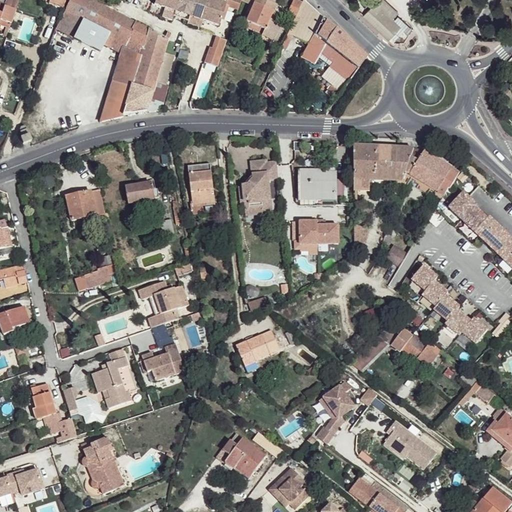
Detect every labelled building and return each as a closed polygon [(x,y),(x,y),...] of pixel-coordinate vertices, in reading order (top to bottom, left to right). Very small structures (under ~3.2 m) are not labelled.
[(0,19),(11,24),(19,0),(6,0),(5,3),(0,1),(0,19)] [(167,39),(165,38),(154,32),(136,23),(90,0),(70,0),(56,29),(100,52),(104,46),(121,54),(101,122),(123,117),(123,114),(146,111),(167,39)] [(175,10),(177,0),(155,0),(154,4),(165,7),(175,10)] [(177,0),(175,10),(174,11),(190,16),(194,0),(177,0)] [(209,0),(194,0),(190,16),(203,20),(203,19),(209,0)] [(209,0),(203,19),(203,20),(218,25),(226,5),(227,0),(209,0)] [(241,0),(227,0),(226,5),(238,9),(241,0)] [(274,7),(260,0),(255,0),(254,3),(261,5),(262,3),(267,5),(266,8),(273,12),(274,7)] [(303,3),(296,0),(293,0),(287,13),(296,17),(303,3)] [(315,9),(305,0),(303,0),(303,3),(309,9),(303,22),(295,19),(292,24),(296,26),(292,35),(305,42),(309,44),(305,42),(314,23),(309,21),(315,9)] [(383,0),(380,0),(365,17),(394,44),(402,35),(403,34),(403,32),(402,31),(400,29),(401,27),(393,20),(399,14),(383,0)] [(261,5),(254,3),(246,21),(265,30),(273,12),(266,8),(267,5),(262,3),(261,5)] [(309,9),(303,3),(296,17),(295,19),(303,22),(309,9)] [(174,11),(175,10),(165,7),(162,17),(172,20),(173,15),(174,11)] [(324,18),(315,9),(309,21),(314,23),(305,42),(309,44),(324,18)] [(190,16),(174,11),(173,15),(188,21),(190,16)] [(279,14),(273,12),(265,30),(263,34),(275,39),(280,26),(276,23),(279,14)] [(366,57),(324,18),(309,44),(303,55),(315,64),(324,54),(334,62),(331,67),(348,81),(366,57)] [(0,25),(10,28),(11,24),(0,19),(0,25)] [(265,30),(246,21),(244,25),(263,34),(265,30)] [(296,26),(292,24),(288,33),(292,35),(296,26)] [(157,25),(154,32),(165,38),(167,39),(170,33),(167,32),(167,31),(157,25)] [(263,34),(244,25),(243,27),(262,35),(263,34)] [(217,67),(227,40),(218,37),(214,48),(211,47),(205,63),(217,67)] [(179,44),(167,39),(146,111),(146,113),(162,111),(168,87),(166,85),(179,44)] [(336,98),(340,93),(332,86),(328,92),(336,99),(336,98)] [(26,125),(21,126),(19,130),(22,137),(29,135),(26,125)] [(31,141),(29,135),(22,137),(20,138),(22,145),(31,141)] [(398,182),(404,182),(414,150),(355,147),(355,180),(361,180),(371,180),(398,182)] [(404,182),(403,187),(408,188),(413,178),(421,182),(417,189),(428,195),(431,189),(438,193),(453,168),(425,152),(415,150),(414,150),(404,182)] [(267,162),(251,163),(253,180),(248,186),(243,187),(244,189),(240,190),(242,205),(245,204),(247,217),(263,216),(273,215),(272,200),(269,181),(279,179),(278,163),(268,164),(267,162)] [(189,168),(193,205),(215,202),(211,165),(189,168)] [(438,193),(435,198),(441,202),(459,172),(453,169),(453,168),(438,193)] [(299,171),(300,196),(337,196),(337,199),(345,199),(345,180),(337,181),(336,174),(324,173),(324,175),(315,175),(315,171),(299,171)] [(371,193),(371,180),(361,180),(361,192),(371,193)] [(152,183),(127,187),(130,205),(155,201),(155,199),(160,198),(158,189),(153,190),(152,183)] [(97,216),(106,215),(101,190),(67,198),(72,221),(87,218),(89,224),(98,223),(97,216)] [(465,194),(451,209),(476,233),(489,220),(476,208),(478,206),(465,194)] [(173,208),(177,224),(182,224),(178,201),(174,202),(175,208),(173,208)] [(191,205),(192,215),(198,214),(197,207),(215,205),(215,202),(193,205),(191,205)] [(511,238),(490,218),(489,220),(476,233),(503,259),(511,249),(511,238)] [(0,249),(14,246),(13,246),(9,228),(7,228),(5,220),(0,221),(0,249)] [(173,225),(172,220),(161,223),(164,236),(176,234),(173,225)] [(318,245),(318,221),(310,221),(310,222),(301,222),(301,245),(318,245)] [(339,245),(339,226),(326,226),(326,221),(318,221),(318,245),(339,245)] [(355,225),(356,257),(364,249),(365,250),(370,230),(355,225)] [(387,235),(370,230),(365,250),(379,260),(385,243),(385,242),(387,235)] [(14,246),(0,249),(0,256),(15,253),(14,246)] [(409,255),(395,246),(387,259),(401,268),(409,255)] [(511,249),(503,259),(511,267),(511,249)] [(102,265),(103,268),(107,267),(116,263),(114,255),(103,258),(102,265)] [(194,263),(184,266),(187,276),(197,274),(194,263)] [(26,279),(23,265),(0,270),(0,280),(3,279),(5,287),(17,285),(16,281),(26,279)] [(103,268),(98,270),(99,272),(73,281),(74,287),(81,284),(83,291),(90,289),(88,282),(110,275),(107,267),(103,268)] [(439,279),(426,267),(414,281),(427,293),(424,297),(438,309),(435,312),(449,323),(446,326),(460,338),(463,335),(476,347),(489,333),(475,321),(472,324),(458,312),(461,309),(447,297),(450,295),(436,283),(439,279)] [(206,268),(200,269),(201,279),(208,278),(206,268)] [(113,281),(110,275),(88,282),(90,289),(113,281)] [(151,298),(157,317),(174,311),(189,306),(182,286),(168,291),(165,282),(140,291),(143,300),(151,298)] [(265,298),(249,304),(252,314),(269,309),(265,298)] [(25,308),(0,316),(0,321),(5,336),(15,332),(14,330),(31,324),(25,308)] [(147,321),(150,330),(177,321),(174,311),(157,317),(147,321)] [(380,336),(383,338),(396,324),(395,323),(391,328),(389,328),(380,336)] [(396,324),(383,338),(390,344),(409,359),(412,355),(430,368),(441,352),(431,344),(429,345),(415,334),(412,336),(396,324)] [(237,347),(246,368),(257,363),(256,361),(280,350),(272,332),(237,347)] [(291,332),(286,335),(291,345),(296,343),(291,332)] [(352,364),(356,368),(383,338),(380,336),(352,364)] [(383,338),(356,368),(362,372),(390,344),(383,338)] [(493,345),(471,370),(475,373),(497,349),(493,345)] [(176,346),(165,350),(166,356),(156,359),(154,353),(142,358),(148,374),(152,373),(155,383),(185,372),(176,346)] [(103,373),(98,374),(105,394),(110,392),(113,399),(107,401),(111,410),(134,401),(130,392),(126,394),(118,372),(129,368),(123,351),(109,356),(112,363),(106,366),(108,371),(103,373)] [(257,363),(246,368),(248,373),(259,368),(257,363)] [(105,394),(98,374),(93,376),(100,396),(105,394)] [(353,389),(346,383),(323,400),(330,410),(332,409),(338,418),(334,420),(327,429),(325,428),(318,438),(328,445),(346,422),(342,418),(356,408),(346,394),(353,389)] [(56,440),(58,445),(78,438),(72,419),(64,421),(61,413),(58,414),(48,385),(31,390),(36,407),(33,408),(37,421),(43,419),(45,427),(48,426),(51,435),(60,432),(62,437),(56,440)] [(494,399),(481,388),(476,394),(489,404),(494,399)] [(369,409),(378,398),(368,389),(359,400),(369,409)] [(64,394),(67,405),(76,403),(78,397),(76,390),(64,394)] [(323,400),(321,402),(334,420),(338,418),(332,409),(330,410),(323,400)] [(67,405),(71,416),(79,414),(76,403),(67,405)] [(494,432),(511,446),(511,414),(510,417),(507,415),(510,412),(504,407),(494,419),(496,421),(500,424),(494,432)] [(511,454),(511,453),(511,446),(494,432),(500,424),(496,421),(487,432),(511,454)] [(438,454),(397,422),(389,433),(392,436),(385,445),(405,460),(408,457),(425,471),(438,454)] [(88,467),(89,469),(114,459),(117,458),(109,438),(92,446),(93,448),(84,451),(86,457),(84,460),(83,464),(85,467),(88,467)] [(226,463),(236,470),(238,465),(253,476),(267,456),(243,440),(239,447),(230,441),(223,451),(231,457),(226,463)] [(114,459),(89,469),(93,482),(93,486),(94,487),(95,489),(97,489),(101,488),(104,496),(125,487),(114,459)] [(238,465),(236,470),(250,480),(253,476),(238,465)] [(293,469),(275,486),(285,496),(279,501),(286,509),(290,505),(296,511),(312,496),(306,490),(303,492),(300,489),(306,483),(293,469)] [(8,477),(9,480),(0,482),(0,505),(1,505),(0,501),(0,499),(22,492),(23,497),(45,490),(38,471),(26,476),(24,472),(8,477)] [(360,479),(353,489),(368,500),(365,503),(376,511),(403,511),(400,509),(372,488),(360,479)] [(473,482),(469,486),(475,491),(479,487),(473,482)] [(404,504),(376,483),(372,488),(400,509),(404,504)] [(275,486),(270,491),(279,501),(285,496),(275,486)] [(506,511),(511,505),(511,502),(494,488),(480,505),(475,500),(467,510),(469,511),(506,511)] [(368,500),(353,489),(350,492),(365,503),(368,500)]
